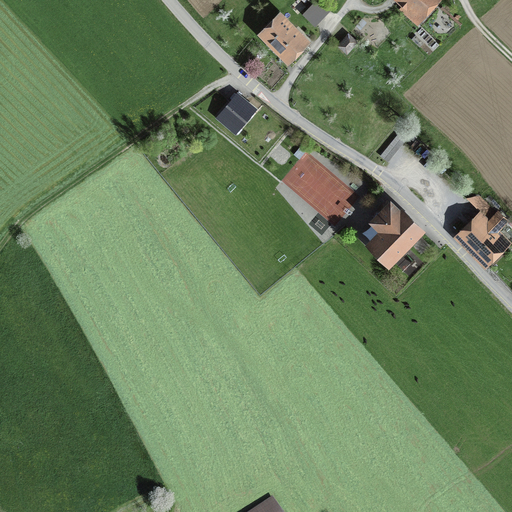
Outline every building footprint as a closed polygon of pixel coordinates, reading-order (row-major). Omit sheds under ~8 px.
[(317,0),(316,0),(304,13),(314,24),(328,10),(317,0)] [(402,0),(409,6),(404,11),(414,21),(419,16),(433,0),(402,0)] [(304,43),(293,32),(296,30),(289,24),(287,26),(279,17),(260,36),(285,62),(304,43)] [(355,44),(347,36),(337,47),(345,54),(355,44)] [(255,110),(236,94),(217,117),(235,133),(255,110)] [(371,244),(389,261),(419,230),(401,212),(400,214),(389,203),(373,221),(382,229),(369,242),(371,244)] [(478,218),(460,235),(485,261),(503,243),(493,234),(507,221),(498,212),(485,225),(478,218)] [(281,511),(271,498),(249,511),(281,511)]
